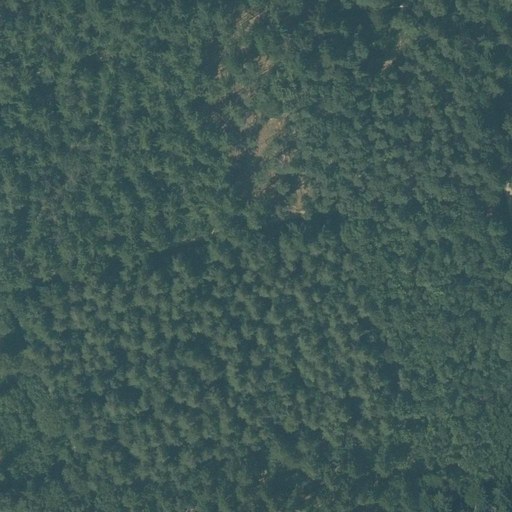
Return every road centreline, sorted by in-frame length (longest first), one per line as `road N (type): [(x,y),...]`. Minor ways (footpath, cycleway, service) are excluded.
road 1 (track): [(0,281),(503,169)]
road 2 (track): [(485,13),(491,126),(503,169)]
